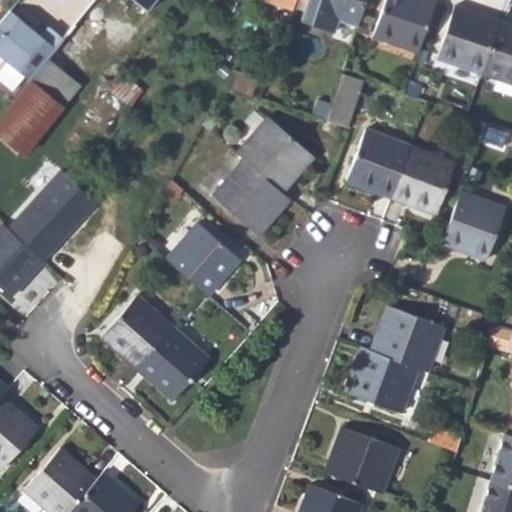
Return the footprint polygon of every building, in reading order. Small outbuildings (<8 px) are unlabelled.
[(97,0),(91,0),(75,20),(92,34),(100,24),(104,27),(109,21),(98,13),(105,6),(97,0)] [(97,0),(105,6),(131,27),(153,0),(97,0)] [(336,21),(355,27),(364,0),(307,0),(301,22),(332,33),(336,21)] [(384,0),(372,36),(416,50),(433,0),(384,0)] [(435,58),(481,73),(498,20),(453,5),(435,58)] [(40,34),(10,9),(0,20),(0,62),(4,58),(27,78),(61,37),(47,25),(40,34)] [(29,81),(0,117),(0,134),(24,153),(81,84),(63,70),(92,34),(75,20),(61,37),(27,78),(29,81)] [(511,24),(498,20),(481,73),(511,82),(511,24)] [(105,88),(129,107),(142,88),(120,70),(105,88)] [(225,81),(222,86),(249,95),(256,79),(230,71),(225,81)] [(347,127),(363,79),(341,72),(325,120),(347,127)] [(266,117),(236,151),(243,158),(281,190),(311,156),(266,117)] [(464,137),(478,142),(485,122),(471,117),(464,137)] [(345,179),(391,196),(409,145),(363,129),(345,179)] [(454,161),(409,145),(391,196),(435,212),(454,161)] [(258,233),(290,198),(281,190),(243,158),(212,194),(258,233)] [(95,201),(59,171),(7,227),(44,260),(95,201)] [(505,206),(460,189),(440,241),(485,259),(505,206)] [(197,221),(165,258),(203,289),(208,294),(239,258),(197,221)] [(0,285),(10,295),(44,260),(7,227),(2,222),(0,225),(0,285)] [(511,247),(502,285),(511,288),(511,247)] [(100,336),(135,367),(171,325),(135,294),(100,336)] [(387,305),(370,349),(417,365),(426,369),(442,325),(387,305)] [(209,358),(171,325),(135,367),(172,399),(209,358)] [(400,411),(417,365),(370,349),(361,345),(343,390),(400,411)] [(0,468),(37,426),(1,394),(0,395),(0,468)] [(341,427),(325,471),(381,492),(397,447),(341,427)] [(431,427),(426,440),(453,450),(458,437),(431,427)] [(511,511),(511,436),(501,433),(487,478),(476,511),(511,511)] [(22,489),(48,511),(64,511),(65,511),(95,478),(59,447),(22,489)] [(127,511),(138,501),(102,470),(95,478),(65,511),(127,511)] [(310,483),(298,511),(356,511),(360,502),(310,483)]
